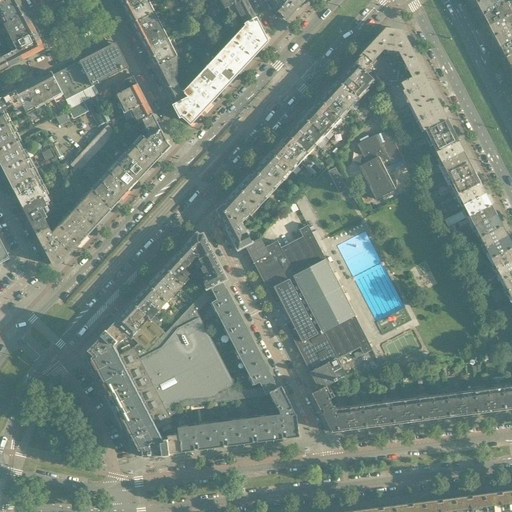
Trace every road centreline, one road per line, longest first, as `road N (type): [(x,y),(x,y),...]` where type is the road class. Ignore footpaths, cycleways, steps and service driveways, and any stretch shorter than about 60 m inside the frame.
road 1 (secondary): [(140,511),(511,461)]
road 2 (residential): [(332,459),(196,202)]
road 3 (residential): [(0,85),(120,25),(189,156)]
road 4 (secondary): [(189,156),(18,335)]
road 5 (secondary): [(410,0),(511,200)]
road 6 (secondary): [(44,360),(196,202)]
road 7 (secondary): [(332,459),(120,485)]
road 8 (secondary): [(511,436),(332,459)]
road 9 (secondary): [(196,202),(315,73)]
road 10 (secondary): [(289,46),(189,156)]
road 11 (residential): [(120,485),(95,420),(44,360)]
road 12 (secondary): [(511,125),(448,0)]
road 13 (residential): [(0,307),(37,268),(0,196)]
road 14 (secondary): [(120,485),(0,469)]
